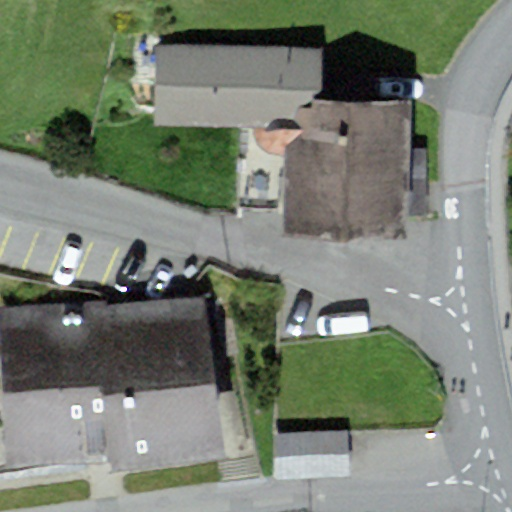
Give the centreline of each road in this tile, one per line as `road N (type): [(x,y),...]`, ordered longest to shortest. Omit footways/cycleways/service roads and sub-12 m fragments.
road 1 (residential): [(0,178),(344,267),(414,294),(463,298)]
road 2 (residential): [(492,468),(428,484),(293,486),(110,511)]
road 3 (residential): [(511,7),(465,74),(446,146),(443,181),(463,298)]
road 4 (residential): [(463,298),(492,468)]
